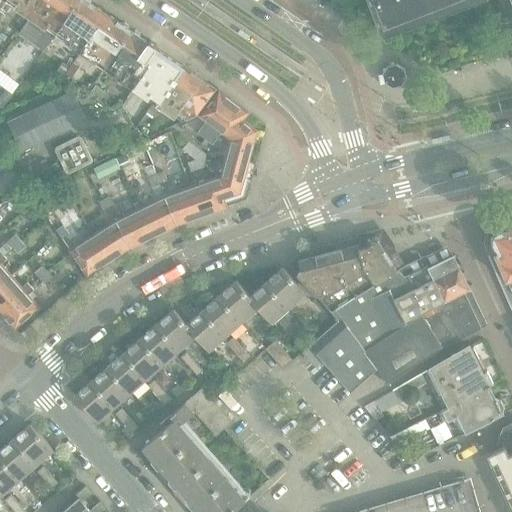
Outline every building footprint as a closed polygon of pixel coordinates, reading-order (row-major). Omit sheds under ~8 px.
[(9,0),(56,32),(78,0),(9,0)] [(121,23),(106,13),(91,2),(90,0),(78,0),(56,32),(106,66),(132,28),(124,22),(121,23)] [(373,0),(382,22),(440,0),(373,0)] [(216,90),(183,67),(184,67),(156,47),(156,46),(156,45),(155,44),(151,41),(149,40),(147,41),(140,36),(140,33),(132,28),(106,66),(134,85),(133,87),(157,103),(183,121),(196,115),(216,90)] [(61,77),(76,57),(72,54),(65,63),(61,61),(53,72),(61,77)] [(71,78),(78,68),(72,64),(65,74),(71,78)] [(406,78),(404,69),(396,64),(387,66),(382,74),(385,83),(392,88),(401,86),(406,78)] [(100,101),(106,93),(96,85),(90,94),(100,101)] [(206,138),(233,101),(219,90),(200,115),(208,121),(199,133),(206,138)] [(22,151),(87,121),(73,91),(8,121),(22,151)] [(228,137),(241,120),(247,112),(233,101),(206,138),(212,143),(221,131),(228,137)] [(153,116),(160,107),(154,102),(147,112),(153,116)] [(247,162),(256,131),(241,120),(228,137),(233,140),(229,157),(247,162)] [(57,149),(57,150),(67,170),(67,171),(68,171),(69,171),(71,170),(90,161),(90,160),(91,160),(91,159),(90,159),(80,138),(79,138),(79,137),(78,138),(60,146),(58,148),(57,148),(57,149)] [(206,154),(189,141),(182,149),(195,159),(206,154)] [(204,167),(206,160),(206,154),(195,159),(204,167)] [(239,193),(247,162),(229,157),(224,176),(216,178),(223,198),(239,193)] [(204,167),(195,159),(188,162),(191,172),(204,167)] [(68,177),(59,161),(43,170),(51,186),(68,177)] [(98,181),(120,168),(116,161),(94,174),(98,181)] [(201,216),(190,187),(173,193),(159,162),(152,165),(156,174),(160,184),(166,197),(176,225),(201,216)] [(160,184),(156,174),(148,177),(152,187),(160,184)] [(223,198),(216,178),(190,187),(201,216),(225,207),(223,198)] [(64,199),(55,185),(39,195),(48,209),(64,199)] [(114,204),(110,197),(105,199),(109,207),(114,204)] [(176,225),(166,197),(140,208),(153,236),(176,225)] [(109,207),(105,199),(100,202),(104,209),(109,207)] [(153,236),(140,208),(116,221),(131,247),(153,236)] [(131,247),(116,221),(93,235),(109,261),(131,247)] [(69,234),(63,225),(56,230),(63,238),(69,234)] [(511,226),(505,228),(501,229),(497,231),(494,234),(492,238),(492,242),(493,246),(495,251),(496,254),(511,291),(511,226)] [(13,247),(21,240),(16,234),(8,241),(13,247)] [(109,261),(93,235),(70,250),(88,274),(109,261)] [(346,281),(389,255),(379,239),(294,261),(290,265),(324,304),(350,289),(346,281)] [(18,253),(26,246),(21,240),(13,247),(18,253)] [(0,285),(11,276),(0,263),(6,258),(3,255),(0,257),(0,285)] [(331,312),(397,270),(396,269),(396,266),(389,255),(346,281),(350,289),(324,304),(331,312)] [(421,314),(470,289),(453,255),(429,267),(428,265),(405,276),(398,270),(397,270),(331,312),(338,320),(342,317),(365,349),(421,314)] [(40,278),(48,271),(42,265),(35,272),(40,278)] [(306,293),(283,267),(266,282),(289,307),(306,293)] [(45,284),(53,277),(48,271),(40,278),(45,284)] [(0,310),(2,313),(31,286),(27,282),(22,287),(11,276),(0,285),(0,310)] [(259,307),(249,296),(250,296),(236,280),(219,296),(242,322),(258,308),(259,307)] [(289,307),(266,282),(250,296),(249,296),(259,307),(258,308),(271,323),(289,307)] [(38,308),(28,296),(27,295),(34,290),(31,286),(2,313),(15,328),(38,308)] [(242,322),(219,296),(202,310),(225,336),(242,322)] [(196,336),(187,324),(174,309),(158,323),(180,349),(196,336)] [(225,336),(202,310),(187,324),(196,336),(209,351),(225,336)] [(442,348),(427,324),(421,314),(365,349),(378,367),(377,368),(386,383),(442,348)] [(378,367),(365,349),(342,317),(338,320),(310,345),(350,391),(377,368),(378,367)] [(180,349),(158,323),(141,337),(163,364),(180,349)] [(163,364),(141,337),(124,352),(147,378),(163,364)] [(241,347),(233,338),(228,342),(236,352),(241,347)] [(292,360),(275,340),(266,348),(283,368),(292,360)] [(493,383),(487,372),(483,374),(476,360),(478,359),(474,349),(471,350),(468,344),(429,367),(448,406),(490,387),(491,386),(490,384),(493,383)] [(249,356),(241,347),(236,352),(244,361),(249,356)] [(147,378),(124,352),(108,366),(131,392),(147,378)] [(195,361),(187,352),(181,357),(189,366),(195,361)] [(203,370),(195,361),(189,366),(197,375),(203,370)] [(131,392),(108,366),(91,380),(115,406),(131,392)] [(405,395),(426,383),(421,374),(400,386),(405,395)] [(115,406),(91,380),(74,395),(97,421),(115,406)] [(163,389),(155,380),(148,385),(157,395),(163,389)] [(502,413),(504,407),(500,399),(495,397),(490,387),(448,406),(448,407),(443,409),(449,420),(453,418),(462,435),(503,414),(502,413)] [(231,511),(246,500),(210,458),(181,424),(195,412),(217,436),(225,429),(232,422),(211,398),(202,388),(168,417),(171,421),(143,447),(199,511),(231,511)] [(171,399),(163,389),(157,395),(165,404),(171,399)] [(384,416),(375,400),(365,406),(377,420),(384,416)] [(130,418),(122,408),(116,413),(124,423),(130,418)] [(138,427),(130,418),(124,423),(132,432),(138,427)] [(53,449),(30,423),(14,437),(37,464),(53,449)] [(511,511),(511,429),(508,432),(503,444),(504,447),(487,454),(491,462),(489,463),(511,511)] [(37,464),(14,437),(0,449),(0,455),(20,479),(37,464)] [(20,479),(0,455),(0,487),(4,492),(20,479)] [(52,475),(43,466),(37,471),(46,481),(52,475)] [(60,485),(52,475),(46,481),(54,490),(60,485)] [(478,511),(467,476),(334,510),(334,511),(478,511)] [(94,511),(102,505),(99,502),(90,510),(82,501),(91,493),(85,486),(76,494),(78,497),(61,511),(94,511)] [(19,504),(11,495),(5,500),(13,509),(19,504)]
